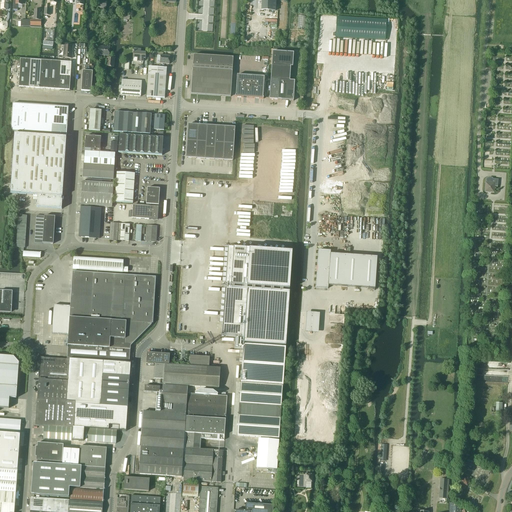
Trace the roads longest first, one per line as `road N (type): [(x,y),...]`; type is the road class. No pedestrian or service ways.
road 1 (tertiary): [(154,336),(138,352),(133,431),(113,470),(109,511)]
road 2 (unclassified): [(22,511),(29,345)]
road 3 (tertiary): [(166,252),(176,106)]
road 4 (unclassified): [(79,100),(69,244)]
road 5 (residential): [(302,114),(176,106)]
